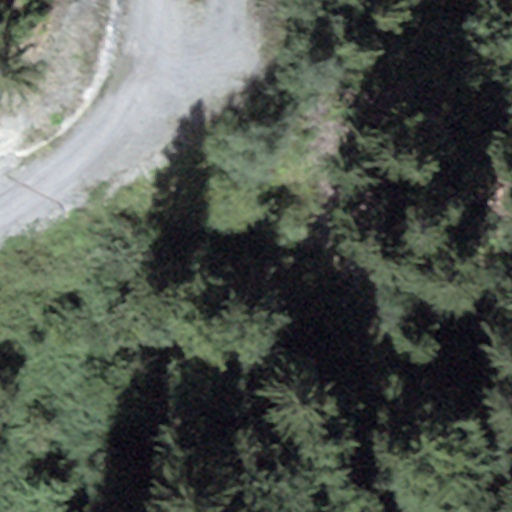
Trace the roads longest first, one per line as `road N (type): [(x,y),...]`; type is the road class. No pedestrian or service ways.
road 1 (track): [(142,0),(125,105),(79,165),(0,216)]
road 2 (track): [(125,105),(206,70),(231,23),(232,0)]
